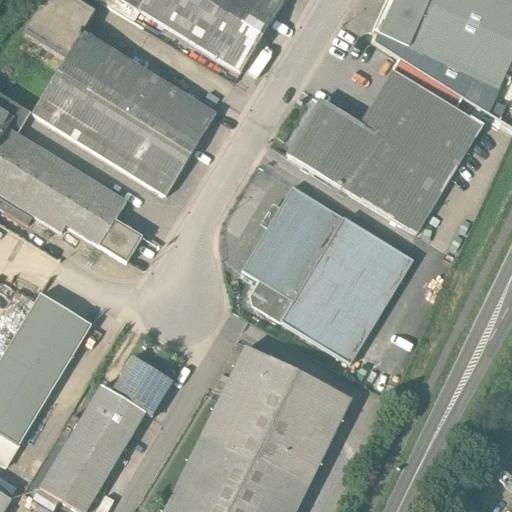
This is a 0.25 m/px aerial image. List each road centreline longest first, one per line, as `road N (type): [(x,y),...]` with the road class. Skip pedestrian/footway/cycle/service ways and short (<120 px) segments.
road 1 (residential): [(332,0),(192,230),(177,302),(138,307),(66,278)]
road 2 (tertiary): [(511,286),(397,511)]
